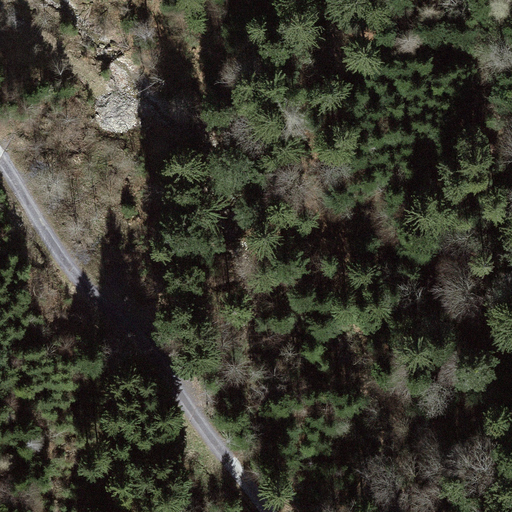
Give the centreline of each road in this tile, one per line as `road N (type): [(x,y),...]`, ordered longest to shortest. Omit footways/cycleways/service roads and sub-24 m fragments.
road 1 (track): [(0,162),(71,271),(162,365),(270,511)]
road 2 (track): [(0,0),(12,21),(106,99)]
